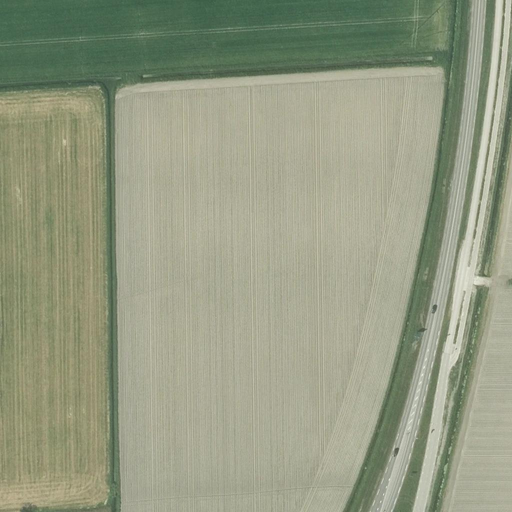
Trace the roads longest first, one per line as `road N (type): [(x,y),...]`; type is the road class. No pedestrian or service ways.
road 1 (unclassified): [(418,511),(486,126),(499,0)]
road 2 (primary): [(428,346),(460,182),(478,0)]
road 3 (primary): [(428,346),(372,511)]
road 4 (primary): [(388,511),(428,346)]
